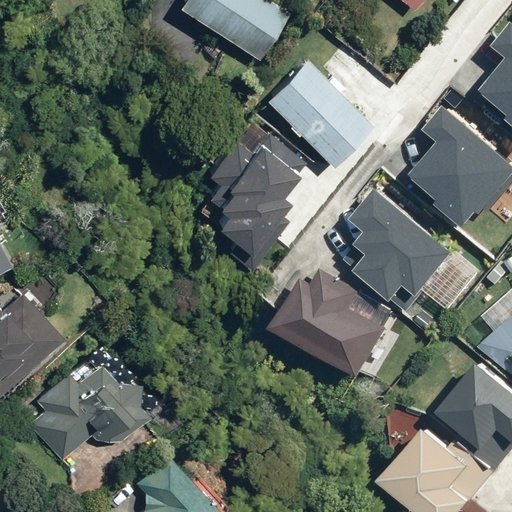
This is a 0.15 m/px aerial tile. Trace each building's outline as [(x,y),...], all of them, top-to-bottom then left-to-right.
[(273,0),(181,0),(176,8),(261,63),(294,13),(273,0)] [(396,0),(414,14),(425,0),(396,0)] [(511,24),(492,46),(505,57),(477,91),(506,115),(504,118),(511,124),(511,24)] [(309,63),(266,105),(334,174),(377,133),(309,63)] [(511,177),(511,165),(442,107),(423,130),(436,141),(408,175),(437,199),(435,202),(462,224),(478,204),(485,210),(511,177)] [(204,236),(250,273),(293,222),(283,214),(292,203),(285,197),(312,165),(256,119),(205,181),(216,190),(198,213),(213,225),(204,236)] [(453,255),(377,189),(348,221),(365,235),(344,260),(356,270),(352,274),(389,305),(403,288),(415,299),(453,255)] [(0,271),(9,266),(0,251),(0,271)] [(298,276),(266,331),(355,383),(386,331),(351,310),(360,294),(319,270),(311,283),(298,276)] [(0,394),(59,338),(14,291),(0,304),(0,394)] [(511,316),(478,347),(511,374),(511,316)] [(40,408),(23,423),(57,461),(90,432),(106,449),(143,416),(129,400),(129,381),(95,342),(31,399),(40,408)] [(421,430),(376,485),(408,511),(460,511),(511,449),(511,395),(474,365),(434,414),(459,435),(446,450),(421,430)] [(204,511),(210,507),(159,453),(128,482),(139,493),(138,510),(135,511),(204,511)] [(0,489),(10,480),(0,469),(0,489)]
